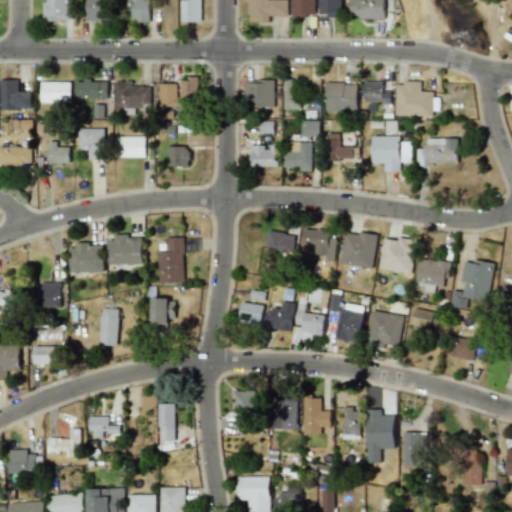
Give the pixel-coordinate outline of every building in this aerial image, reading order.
[(71,0),(46,0),(47,2),(43,2),(43,20),(71,20),(71,0)] [(86,0),(86,21),(108,21),(108,0),(86,0)] [(147,0),(127,0),(128,21),(148,21),(147,0)] [(200,0),(180,0),(180,22),(201,21),(200,0)] [(287,0),(246,0),(247,22),(269,22),(269,16),(288,16),(287,0)] [(313,16),(313,0),(291,0),(291,16),(313,16)] [(318,0),(318,14),(340,15),(340,0),(318,0)] [(384,17),(383,0),(349,0),(350,18),(384,17)] [(160,83),(159,105),(198,106),(198,78),(179,78),(179,83),(160,83)] [(0,98),(0,110),(31,109),(31,91),(18,91),(18,79),(0,79),(0,98)] [(244,80),(244,107),(274,106),(273,79),(244,80)] [(284,109),(300,109),(299,79),(283,79),(284,109)] [(107,80),(75,81),(76,98),(107,97),(107,80)] [(70,103),(71,82),(41,81),(40,102),(70,103)] [(382,81),(363,81),(364,103),(390,102),(390,90),(382,91),(382,81)] [(395,115),(432,116),(433,91),(420,91),(420,81),(404,81),(404,85),(395,85),(395,115)] [(114,82),(114,108),(125,108),(125,110),(151,111),(151,85),(132,85),(132,82),(114,82)] [(325,110),(357,111),(357,83),(326,82),(325,110)] [(301,135),(319,136),(319,121),(302,120),(301,135)] [(89,160),(104,160),(105,129),(79,128),(79,149),(89,149),(89,160)] [(339,133),(327,133),(326,160),(353,161),(354,147),(339,146),(339,133)] [(147,157),(147,137),(114,136),(114,157),(147,157)] [(371,136),(372,164),(384,164),(385,172),(400,171),(400,136),(371,136)] [(458,138),(425,137),(425,148),(417,148),(416,164),(458,164),(458,138)] [(70,147),(57,147),(57,142),(49,141),(48,162),(70,163),(70,147)] [(411,162),(412,142),(401,141),(401,162),(411,162)] [(312,171),(313,142),(299,142),(299,151),(284,151),(284,167),(299,168),(299,171),(312,171)] [(278,167),(279,145),(268,145),(268,146),(251,145),(251,166),(278,167)] [(31,146),(0,146),(0,163),(32,163),(31,146)] [(167,166),(183,166),(183,146),(167,147),(167,166)] [(334,262),(337,239),(329,238),(330,231),(304,228),(302,246),(315,248),(314,254),(325,256),(325,261),(334,262)] [(293,252),(295,235),(268,231),(266,249),(293,252)] [(345,231),(341,264),(373,268),(377,235),(345,231)] [(108,265),(142,264),(142,238),(128,238),(128,236),(108,236),(108,265)] [(384,236),(379,269),(411,274),(416,241),(384,236)] [(166,237),(167,252),(158,252),(159,283),(185,282),(183,237),(166,237)] [(103,244),(69,245),(69,272),(103,272),(103,244)] [(416,281),(445,286),(449,262),(419,257),(416,281)] [(493,263),(464,259),(461,281),(464,282),(463,292),(452,290),(450,306),(466,308),(468,299),(488,301),(493,263)] [(60,283),(32,283),(33,307),(61,306),(60,283)] [(175,299),(152,298),(151,332),(174,332),(175,299)] [(272,307),(271,313),(265,311),(263,326),(291,331),(296,303),(282,301),(281,308),(272,307)] [(262,325),(262,304),(241,303),(240,324),(262,325)] [(364,306),(341,303),(336,339),(360,342),(364,306)] [(305,305),(298,304),(295,329),(323,332),(325,315),(304,313),(305,305)] [(118,345),(119,309),(102,308),(100,345),(118,345)] [(435,329),(438,313),(414,308),(411,324),(435,329)] [(399,349),(405,316),(372,310),(366,343),(399,349)] [(476,358),(477,339),(448,337),(447,357),(476,358)] [(20,371),(19,344),(0,344),(0,380),(7,380),(7,371),(20,371)] [(33,364),(59,363),(59,346),(33,346),(33,364)] [(253,426),(254,390),(232,390),(232,415),(237,415),(237,425),(253,426)] [(297,429),(298,398),(278,398),(277,428),(297,429)] [(303,434),(321,434),(321,426),(331,426),(330,410),(321,410),(321,398),(303,398),(303,434)] [(159,440),(175,440),(175,404),(159,404),(159,440)] [(343,408),(342,433),(359,434),(361,409),(343,408)] [(120,425),(109,425),(109,416),(90,416),(90,437),(104,437),(104,433),(120,433),(120,425)] [(81,429),(70,428),(70,438),(48,438),(47,452),(67,452),(67,456),(80,457),(81,429)] [(402,432),(403,469),(423,469),(422,432),(402,432)] [(8,451),(8,472),(38,473),(38,451),(8,451)] [(269,511),(270,477),(238,476),(237,500),(248,500),(247,511),(269,511)] [(160,511),(183,511),(184,487),(161,487),(160,511)] [(87,489),(88,511),(124,511),(124,488),(87,489)] [(333,511),(333,490),(321,490),(321,511),(333,511)] [(84,511),(82,492),(47,496),(48,511),(84,511)] [(155,511),(155,495),(128,494),(127,511),(155,511)] [(9,503),(9,511),(44,511),(44,502),(9,503)]
